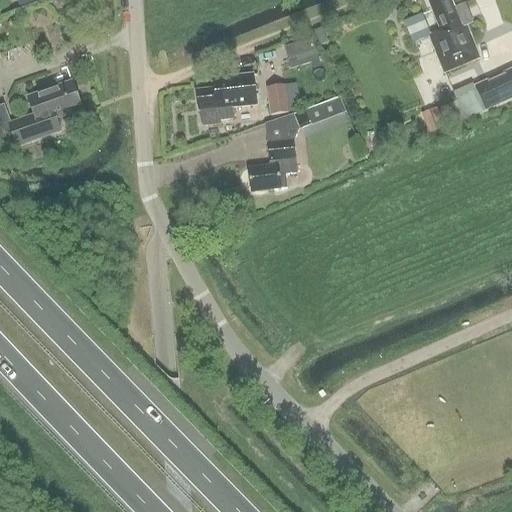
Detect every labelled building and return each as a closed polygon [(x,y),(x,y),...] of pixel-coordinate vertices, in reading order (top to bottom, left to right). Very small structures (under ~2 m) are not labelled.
[(444,74),(480,59),(467,27),(468,26),(460,7),(454,9),(450,0),(427,0),(441,31),(429,36),(444,74)] [(318,56),(313,39),(284,48),(290,65),(318,56)] [(510,98),(511,97),(511,73),(502,78),(456,98),(465,120),(511,101),(510,98)] [(232,108),(256,105),(252,75),(229,78),(230,88),(197,92),(200,112),(200,111),(202,125),(205,127),(220,125),(220,121),(233,120),(232,108)] [(52,121),(82,111),(72,83),(28,98),(35,116),(10,125),(4,107),(0,108),(0,140),(13,136),(18,148),(56,134),(52,121)] [(289,114),(286,86),(266,89),(270,116),(289,114)] [(451,126),(447,116),(442,118),(438,107),(422,114),(429,134),(451,126)] [(298,175),(294,142),(300,130),(295,114),(265,125),(270,167),(249,170),(252,194),(288,190),(286,176),(298,175)]
